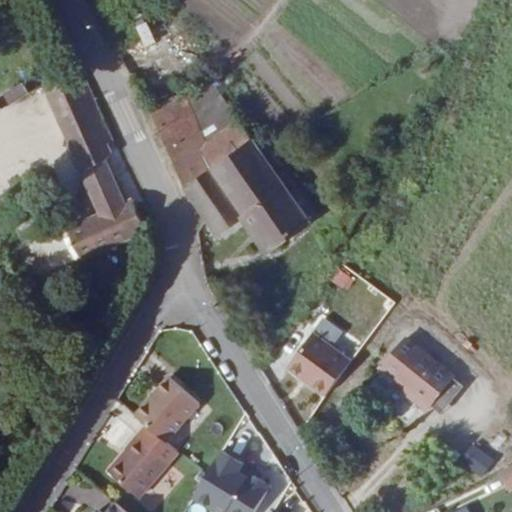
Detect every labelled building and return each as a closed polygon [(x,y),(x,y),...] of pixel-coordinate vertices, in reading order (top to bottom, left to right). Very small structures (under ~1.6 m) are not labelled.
[(146,18),(135,21),(140,44),(152,41),(146,18)] [(103,128),(72,71),(37,90),(102,211),(69,228),(70,230),(84,257),(131,233),(141,216),(129,196),(125,197),(102,157),(108,150),(97,133),(103,128)] [(198,148),(239,119),(208,77),(150,110),(184,186),(212,167),(198,148)] [(392,128),(403,115),(380,96),(369,109),(392,128)] [(311,221),(239,119),(198,148),(212,167),(184,186),(206,219),(217,236),(245,216),(269,250),(311,221)] [(217,236),(206,219),(198,231),(201,245),(217,236)] [(33,284),(84,257),(70,230),(19,256),(33,284)] [(346,289),(352,275),(333,268),(327,281),(346,289)] [(351,359),(331,344),(342,330),(321,314),(282,366),(323,396),(351,359)] [(448,374),(400,337),(378,365),(394,377),(405,386),(402,390),(423,406),(425,403),(448,374)] [(438,411),(460,383),(448,374),(425,403),(438,411)] [(168,375),(135,413),(166,439),(199,401),(168,375)] [(391,382),(402,390),(405,386),(394,377),(391,382)] [(98,437),(122,444),(129,421),(105,414),(98,437)] [(138,433),(108,467),(138,494),(168,459),(138,433)] [(457,457),(479,477),(494,459),(472,440),(457,457)] [(213,511),(250,511),(268,478),(213,449),(187,498),(213,511)] [(509,492),(511,489),(511,462),(496,472),(509,492)] [(170,464),(139,494),(152,507),(183,478),(170,464)] [(129,511),(112,497),(103,507),(98,504),(91,511),(129,511)]
